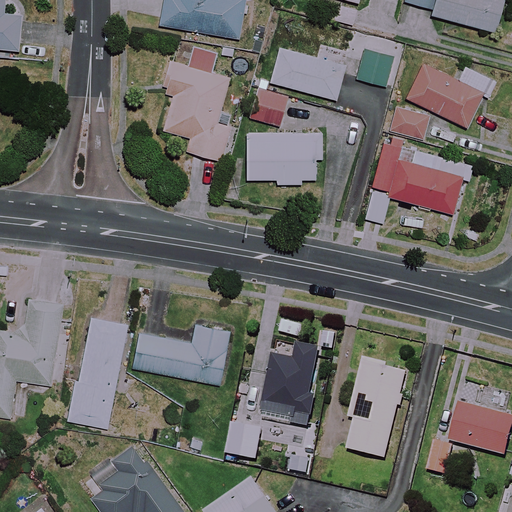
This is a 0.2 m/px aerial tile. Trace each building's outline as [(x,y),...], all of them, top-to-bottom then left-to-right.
[(0,0),(0,57),(10,58),(10,50),(17,51),(20,17),(2,15),(3,0),(0,0)] [(160,0),(157,25),(238,38),(243,0),(160,0)] [(402,0),(402,1),(432,10),(430,14),(493,33),(502,0),(402,0)] [(355,11),(329,3),(325,19),(351,26),(355,11)] [(344,66),(278,47),(268,81),(335,100),(344,66)] [(391,57),(362,50),(355,79),(385,86),(391,57)] [(228,77),(167,61),(158,92),(171,95),(162,130),(190,138),(186,151),(220,161),(229,127),(216,123),(228,77)] [(406,98),(465,126),(480,94),(486,97),(494,79),(462,63),(454,80),(422,65),(406,98)] [(286,94),(256,87),(248,118),(278,125),(286,94)] [(428,115),(394,105),(387,131),(421,140),(428,115)] [(277,180),(277,185),(302,186),(302,179),(314,179),(315,158),(321,158),(321,134),(249,133),(248,179),(277,180)] [(397,159),(401,144),(383,139),(362,218),(381,223),(389,197),(452,214),(461,179),(468,181),(472,165),(415,150),(411,163),(397,159)] [(23,333),(0,330),(0,415),(24,419),(27,390),(17,388),(18,380),(53,384),(62,304),(27,300),(23,333)] [(127,325),(91,318),(71,421),(107,428),(127,325)] [(229,331),(196,325),(192,344),(138,333),(131,366),(218,385),(229,331)] [(318,347),(298,343),(294,361),(273,356),(262,411),(293,417),(292,423),(309,427),(316,388),(311,387),(318,347)] [(406,369),(364,359),(349,417),(354,419),(347,449),(384,459),(406,369)] [(452,442),(504,455),(511,422),(511,412),(455,399),(445,438),(434,436),(425,470),(445,474),(452,442)] [(262,428),(230,423),(224,454),(256,459),(262,428)] [(114,462),(121,472),(97,491),(99,493),(92,499),(102,511),(183,511),(132,447),(114,462)] [(275,511),(252,478),(203,511),(202,511),(275,511)] [(49,511),(43,503),(31,511),(49,511)]
